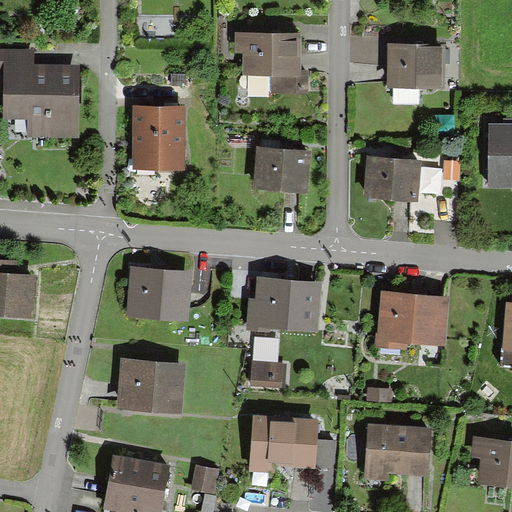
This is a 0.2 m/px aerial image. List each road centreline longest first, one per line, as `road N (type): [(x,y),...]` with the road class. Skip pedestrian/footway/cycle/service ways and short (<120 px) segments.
road 1 (residential): [(101,232),(39,511)]
road 2 (residential): [(340,0),(336,251)]
road 3 (residential): [(101,232),(336,251)]
road 4 (residential): [(107,0),(101,232)]
road 5 (residential): [(336,251),(511,265)]
